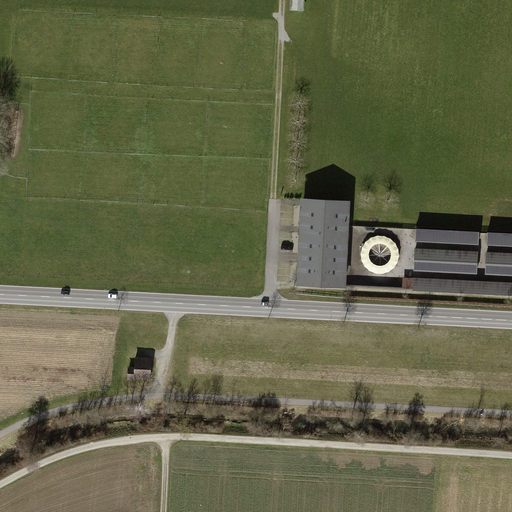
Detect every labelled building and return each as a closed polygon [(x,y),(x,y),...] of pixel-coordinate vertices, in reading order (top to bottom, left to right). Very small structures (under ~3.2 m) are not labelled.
[(304,0),(290,0),(290,11),(304,11),(304,0)] [(347,200),(301,198),(297,282),(343,284),(347,200)] [(477,231),(416,228),(415,239),(477,242),(477,231)] [(511,233),(487,232),(487,242),(511,243),(511,233)] [(476,251),(415,248),(414,268),(475,271),(476,251)] [(511,252),(486,251),(485,271),(511,272),(511,252)] [(511,282),(413,278),(413,287),(511,292),(511,282)] [(153,357),(137,357),(137,380),(152,380),(153,357)]
